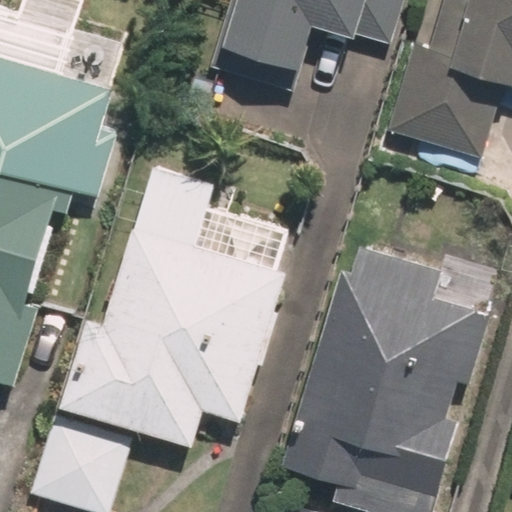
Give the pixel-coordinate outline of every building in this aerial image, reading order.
[(401,0),(268,0),(259,40),(319,54),(327,19),(394,34),(401,0)] [(511,0),(455,0),(444,44),(423,38),(399,129),(484,151),(504,76),(511,78),(511,0)] [(55,96),(0,82),(0,371),(29,378),(92,134),(48,123),(55,96)] [(238,177),(161,154),(88,400),(212,436),(224,397),(256,407),(312,220),(233,196),(238,177)] [(466,270),(371,240),(303,459),(443,503),(505,308),(458,293),(466,270)] [(142,437),(67,416),(55,459),(93,469),(87,492),(124,502),(142,437)] [(358,511),(271,491),(265,511),(358,511)]
